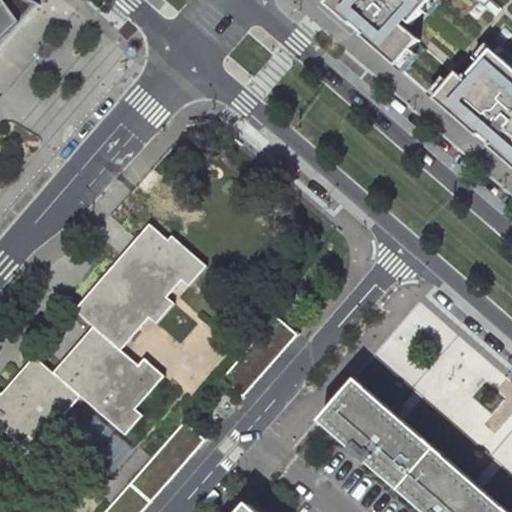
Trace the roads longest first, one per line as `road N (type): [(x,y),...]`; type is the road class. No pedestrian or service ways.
road 1 (residential): [(175,511),(406,248)]
road 2 (tertiary): [(511,228),(253,0)]
road 3 (tertiary): [(187,56),(406,248)]
road 4 (residential): [(0,264),(187,56)]
road 5 (tertiary): [(406,248),(511,339)]
